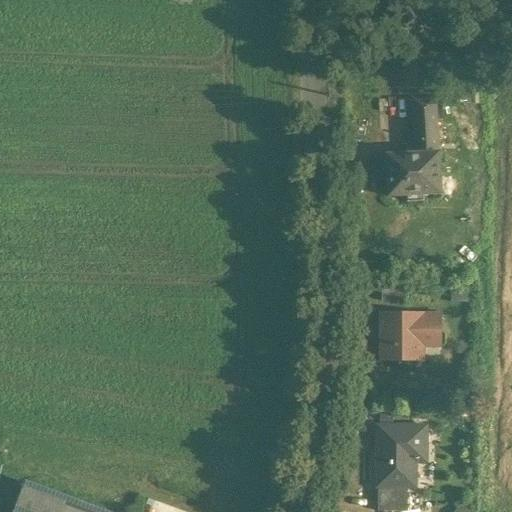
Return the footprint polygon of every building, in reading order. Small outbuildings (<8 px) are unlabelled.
[(411,101),(415,154),(415,156),(438,154),(434,99),(411,101)] [(438,154),(415,156),(415,154),(406,154),(406,157),(385,158),(379,163),(379,171),(386,175),(388,175),(389,199),(407,198),(408,204),(424,203),(424,197),(441,196),(438,154)] [(407,288),(381,288),(381,303),(407,303),(407,288)] [(421,315),(379,316),(381,365),(422,364),(422,335),(441,334),(441,318),(421,318),(421,315)] [(426,426),(376,425),(375,488),(378,488),(405,489),(415,489),(415,449),(425,449),(426,426)] [(96,511),(27,486),(17,511),(96,511)] [(405,511),(405,489),(378,488),(377,511),(405,511)]
